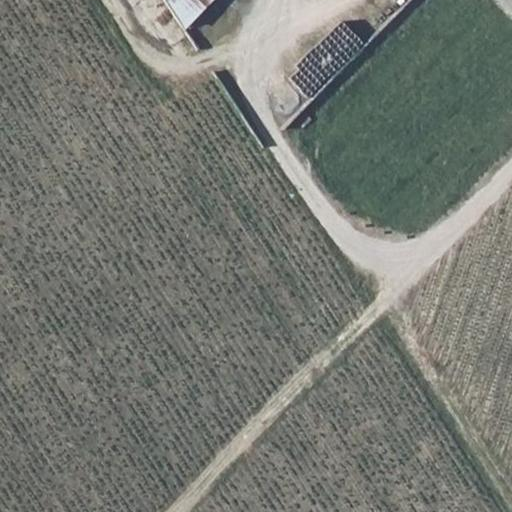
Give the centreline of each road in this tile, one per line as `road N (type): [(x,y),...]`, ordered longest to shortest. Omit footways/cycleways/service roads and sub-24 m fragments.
road 1 (track): [(511,165),(177,511)]
road 2 (track): [(378,303),(511,495)]
